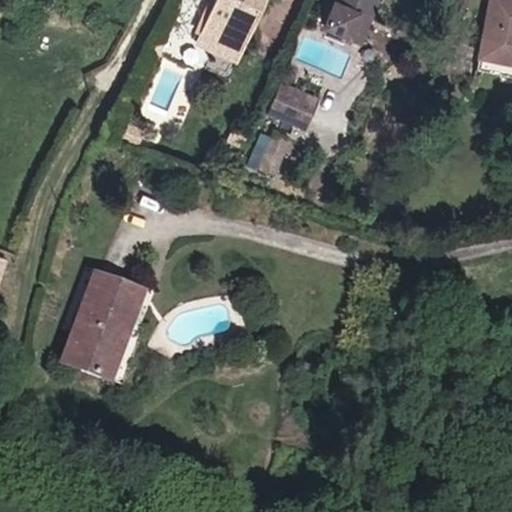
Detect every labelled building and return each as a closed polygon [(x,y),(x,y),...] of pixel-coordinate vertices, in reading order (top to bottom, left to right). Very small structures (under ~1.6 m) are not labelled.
[(217,45),(214,50),(236,59),(262,0),(212,0),(196,36),(217,45)] [(374,0),(334,0),(323,27),(358,41),(374,0)] [(511,0),(489,0),(478,56),(511,62),(511,0)] [(217,45),(196,36),(194,40),(214,50),(217,45)] [(145,52),(157,58),(164,42),(151,37),(145,52)] [(280,84),(267,112),(304,129),(316,100),(280,84)] [(125,125),(120,137),(136,143),(141,131),(125,125)] [(246,135),(233,128),(226,141),(239,148),(246,135)] [(281,168),(292,138),(271,131),(260,161),(281,168)] [(0,289),(0,290),(10,256),(0,253),(0,289)] [(137,294),(95,277),(62,364),(104,380),(137,294)] [(143,296),(137,294),(104,380),(119,386),(140,331),(131,327),(143,296)] [(175,483),(158,479),(155,490),(171,495),(175,483)] [(286,511),(257,499),(251,511),(286,511)]
